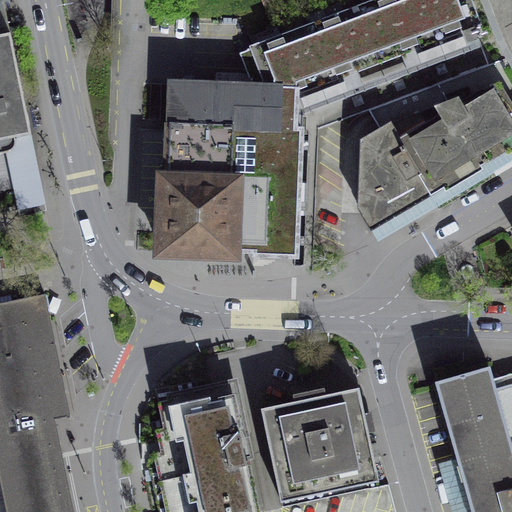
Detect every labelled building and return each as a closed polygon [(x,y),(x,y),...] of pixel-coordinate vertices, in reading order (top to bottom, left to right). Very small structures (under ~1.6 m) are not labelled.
[(475,29),(464,0),(392,0),(254,56),(266,92),(169,89),(167,179),(236,185),(238,140),(261,140),(285,140),(286,104),(294,104),(475,29)] [(0,3),(0,147),(28,142),(0,3)] [(487,67),(475,29),(294,104),(286,104),(285,140),(261,140),(261,201),(249,202),(244,262),(303,266),(306,138),(320,136),(487,67)] [(511,112),(495,83),(458,107),(452,98),(427,107),(436,121),(396,143),(429,196),(440,188),(442,193),(478,172),(475,168),(501,153),(503,156),(511,151),(511,112)] [(396,143),(387,124),(357,142),(354,211),(366,233),(429,196),(396,143)] [(167,179),(158,179),(152,261),(243,268),(244,262),(249,202),(250,186),(236,185),(167,179)] [(0,480),(6,511),(74,511),(63,456),(56,422),(72,419),(46,293),(13,300),(12,294),(0,296),(0,480)] [(489,368),(437,383),(473,511),(511,511),(511,384),(495,390),(489,368)] [(254,511),(229,395),(165,409),(187,511),(254,511)] [(357,395),(263,415),(282,505),(376,485),(357,395)]
